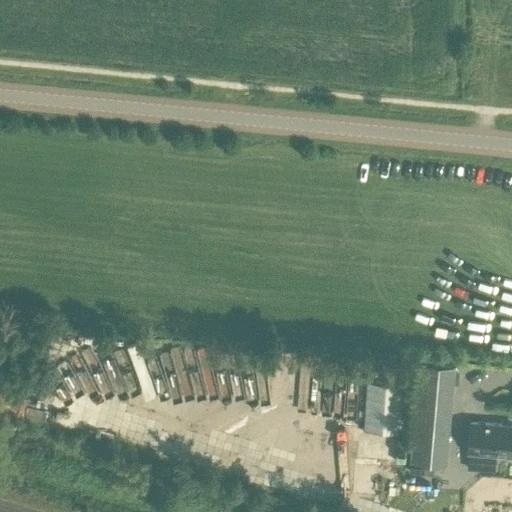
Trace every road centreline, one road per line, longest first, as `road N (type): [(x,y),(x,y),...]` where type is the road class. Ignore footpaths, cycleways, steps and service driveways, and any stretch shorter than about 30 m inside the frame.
road 1 (unclassified): [(511,145),(0,95)]
road 2 (unknown): [(313,407),(331,463),(398,511)]
